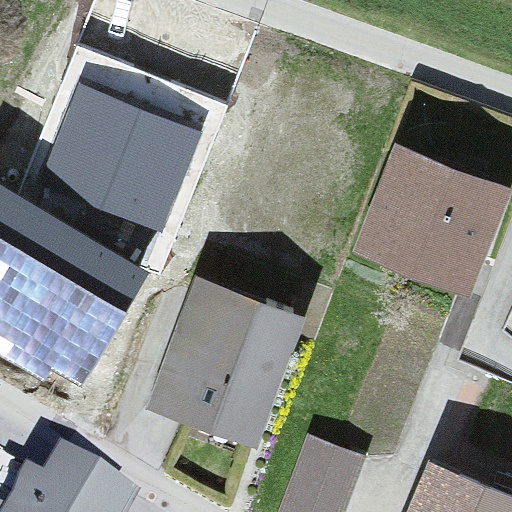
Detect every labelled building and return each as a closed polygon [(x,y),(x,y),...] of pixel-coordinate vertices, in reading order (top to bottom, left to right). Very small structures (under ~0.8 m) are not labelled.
[(187,135),(80,81),(23,192),(0,180),(0,343),(65,376),(187,135)] [(511,246),(511,186),(416,148),(371,259),(488,306),(511,246)] [(314,323),(212,282),(160,409),(263,450),(314,323)] [(342,511),(364,461),(310,438),(278,511),(342,511)] [(144,511),(55,459),(23,511),(144,511)] [(511,511),(511,493),(446,466),(426,511),(511,511)]
